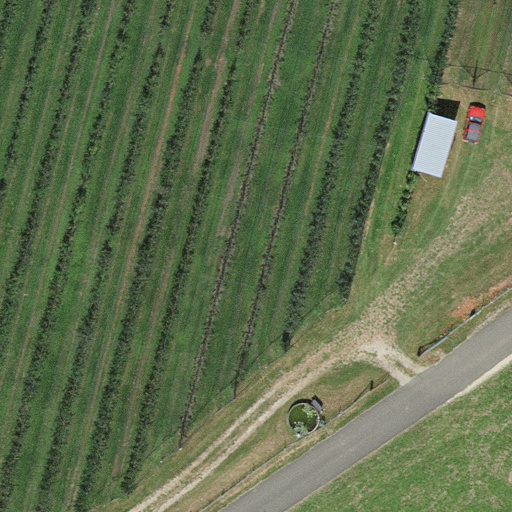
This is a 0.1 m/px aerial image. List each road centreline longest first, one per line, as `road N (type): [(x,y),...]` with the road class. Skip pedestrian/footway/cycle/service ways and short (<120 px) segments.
road 1 (track): [(413,400),(379,354),(333,353),(214,461),(135,511)]
road 2 (unclassified): [(245,511),(511,327)]
